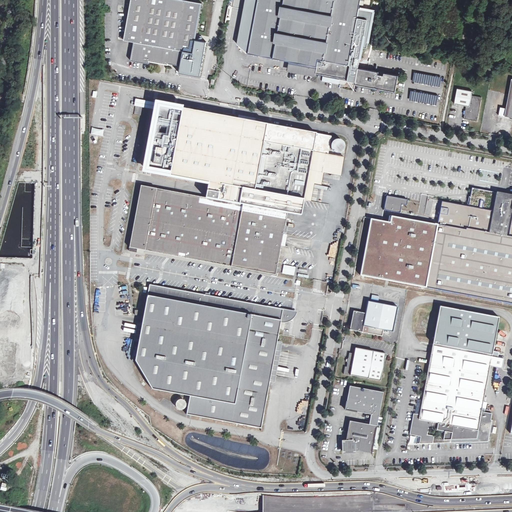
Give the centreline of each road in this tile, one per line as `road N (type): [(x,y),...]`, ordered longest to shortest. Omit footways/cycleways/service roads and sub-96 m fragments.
road 1 (motorway): [(304,504),(208,488),(131,434),(86,346),(69,196)]
road 2 (unclassified): [(366,483),(328,484),(309,460),(372,123)]
road 3 (motorway): [(304,504),(218,503),(172,483),(44,397),(0,395)]
road 4 (motorway): [(55,505),(68,367),(69,196)]
road 5 (motorway): [(53,234),(53,386),(38,511)]
road 6 (motorway): [(54,0),(53,234)]
road 7 (motorway): [(53,234),(37,386),(20,427),(0,449)]
road 8 (motorway): [(44,0),(32,96),(0,220)]
road 9 (trunk): [(511,497),(304,504)]
road 10 (motorway): [(69,196),(69,0)]
road 11 (unclassified): [(372,123),(225,90),(208,93)]
road 12 (motorway): [(55,505),(75,466),(99,458),(145,483),(154,511)]
road 13 (unclassified): [(372,123),(511,148)]
road 14 (secondary): [(511,477),(375,483)]
